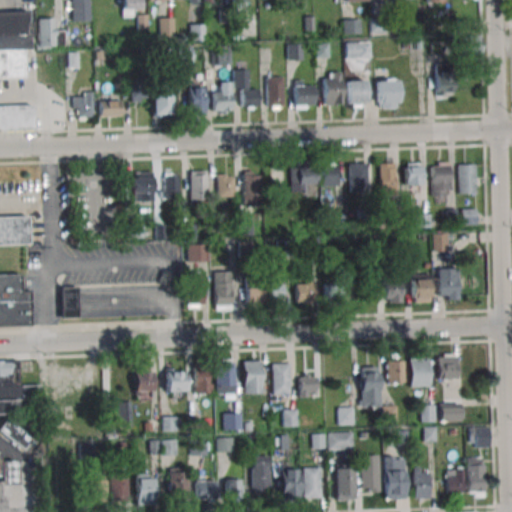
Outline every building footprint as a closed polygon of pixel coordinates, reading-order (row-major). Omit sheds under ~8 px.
[(88,0),(69,0),(70,21),(88,21),(88,0)] [(119,0),(120,16),(131,16),(131,9),(138,9),(137,0),(119,0)] [(31,49),(31,11),(0,11),(0,78),(23,78),(23,49),(31,49)] [(339,16),(325,16),(325,31),(339,31),(339,16)] [(173,17),(158,17),(158,37),(173,37),(173,17)] [(37,46),(63,46),(63,28),(53,28),(53,18),(37,18),(37,46)] [(188,40),(203,40),(203,24),(188,24),(188,40)] [(463,56),(480,56),(480,35),(463,35),(463,56)] [(344,42),(344,58),(369,58),(369,42),(344,42)] [(286,60),(301,60),(301,43),(286,43),(286,60)] [(213,46),(213,64),(230,64),(230,46),(213,46)] [(191,49),(177,49),(177,61),(191,61),(191,49)] [(257,88),(246,88),(246,69),(233,69),(233,94),(239,94),(239,107),(257,107),(257,88)] [(452,94),(452,71),(433,71),(433,94),(452,94)] [(321,72),(321,105),(340,105),(340,72),(321,72)] [(282,76),(265,76),(265,107),(282,107),(282,76)] [(375,78),(375,108),(397,108),(397,78),(375,78)] [(313,108),(313,80),(292,80),(292,108),(313,108)] [(345,80),(345,106),(364,106),(364,80),(345,80)] [(129,100),(144,100),(144,82),(129,82),(129,100)] [(230,82),(219,82),(219,92),(208,92),(208,112),(230,112),(230,82)] [(186,83),(186,115),(202,115),(202,83),(186,83)] [(150,115),(171,114),(170,87),(150,88),(150,115)] [(72,91),(72,118),(92,118),(92,91),(72,91)] [(120,100),(98,100),(98,116),(120,116),(120,100)] [(0,104),(0,129),(33,129),(33,105),(0,104)] [(348,192),(365,192),(365,162),(348,162),(348,192)] [(378,191),(393,191),(393,162),(378,162),(378,191)] [(403,185),(419,185),(419,162),(403,162),(403,185)] [(449,162),(430,162),(430,196),(449,196),(449,162)] [(320,163),(320,186),(336,186),(336,163),(320,163)] [(457,194),(474,194),(474,164),(457,164),(457,194)] [(306,192),(306,184),(315,184),(315,166),(288,166),(288,192),(306,192)] [(188,171),(188,200),(205,200),(205,171),(188,171)] [(257,172),(241,172),(241,206),(257,206),(257,172)] [(131,201),(151,201),(151,173),(131,173),(131,201)] [(161,200),(178,200),(178,173),(161,173),(161,200)] [(232,174),(216,174),(216,197),(232,197),(232,174)] [(460,224),(473,224),(473,209),(460,209),(460,224)] [(0,245),(29,245),(29,216),(0,216),(0,245)] [(250,235),(252,218),(239,217),(237,233),(250,235)] [(430,250),(444,250),(444,234),(430,234),(430,250)] [(202,245),(186,245),(186,257),(202,257),(202,245)] [(457,268),(436,268),(436,299),(457,299),(457,268)] [(230,272),(213,272),(213,310),(230,310),(230,272)] [(0,327),(31,326),(31,292),(21,292),(21,273),(0,273),(0,327)] [(428,302),(428,274),(408,274),(408,302),(428,302)] [(186,307),(201,307),(201,277),(186,277),(186,307)] [(244,300),(282,300),(282,277),(244,277),(244,300)] [(293,302),(313,302),(313,279),(293,279),(293,302)] [(400,302),(400,280),(383,280),(383,302),(400,302)] [(340,282),(322,282),(322,303),(340,303),(340,282)] [(60,286),(60,317),(144,316),(144,307),(151,307),(151,285),(60,286)] [(385,354),(385,383),(402,383),(402,354),(385,354)] [(455,379),(455,354),(435,354),(435,379),(455,379)] [(427,387),(427,356),(408,356),(408,387),(427,387)] [(0,413),(26,414),(26,401),(41,401),(40,385),(19,385),(19,361),(0,360),(0,413)] [(259,360),(241,360),(241,393),(259,393),(259,360)] [(214,362),(214,398),(233,398),(233,362),(214,362)] [(271,363),(271,394),(288,394),(288,363),(271,363)] [(358,366),(358,406),(378,406),(378,366),(358,366)] [(164,391),(183,391),(183,370),(164,370),(164,391)] [(210,370),(192,370),(191,393),(210,394),(210,370)] [(133,399),(151,399),(151,371),(133,371),(133,399)] [(297,396),(315,396),(315,374),(297,374),(297,396)] [(116,427),(129,427),(129,401),(116,401),(116,427)] [(433,404),(419,404),(419,421),(433,421),(433,404)] [(458,404),(436,404),(436,421),(458,421),(458,404)] [(394,405),(381,405),(381,422),(394,422),(394,405)] [(336,425),(352,425),(352,407),(336,407),(336,425)] [(296,427),(296,409),(280,409),(280,427),(296,427)] [(240,412),(221,412),(221,430),(240,430),(240,412)] [(0,432),(22,449),(34,433),(9,414),(0,426),(0,432)] [(160,431),(175,431),(175,416),(160,416),(160,431)] [(468,447),(488,448),(488,427),(468,426),(468,447)] [(326,432),(326,449),(350,449),(350,432),(326,432)] [(285,450),(285,435),(274,435),(274,450),(285,450)] [(231,437),(214,437),(214,452),(231,452),(231,437)] [(188,438),(188,455),(204,455),(204,438),(188,438)] [(175,439),(147,439),(147,455),(175,455),(175,439)] [(359,454),(359,492),(377,492),(377,454),(359,454)] [(249,455),(249,490),(268,490),(268,455),(249,455)] [(381,500),(403,500),(403,456),(381,456),(381,500)] [(484,496),(484,457),(466,457),(466,496),(484,496)] [(0,462),(1,486),(17,485),(17,461),(0,462)] [(353,500),(353,464),(334,464),(334,500),(353,500)] [(427,499),(427,466),(411,466),(411,499),(427,499)] [(318,467),(301,467),(301,498),(318,498),(318,467)] [(463,494),(463,467),(444,467),(444,494),(463,494)] [(186,500),(186,468),(167,468),(167,500),(186,500)] [(296,502),(296,468),(277,468),(277,502),(296,502)] [(126,472),(109,472),(109,499),(126,499),(126,472)] [(155,505),(155,473),(134,473),(134,505),(155,505)] [(104,500),(104,474),(82,474),(82,500),(104,500)] [(213,477),(193,477),(193,500),(213,500),(213,477)] [(241,478),(223,478),(223,500),(241,500),(241,478)]
